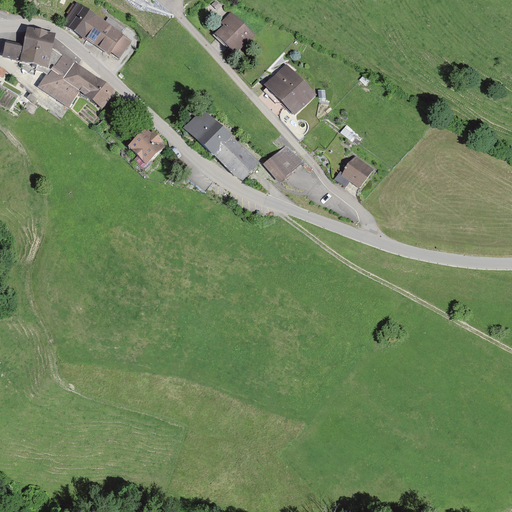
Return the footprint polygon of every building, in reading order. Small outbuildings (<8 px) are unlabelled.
[(76,9),(64,27),(85,41),(85,40),(97,23),(76,9)] [(217,36),(234,52),(250,36),(233,19),(225,27),(217,36)] [(97,23),(85,40),(108,56),(109,53),(117,59),(129,42),(98,22),(97,23)] [(49,48),(51,37),(26,32),(24,41),(21,40),(20,47),(6,44),(3,54),(10,60),(35,66),(44,68),(49,48)] [(37,88),(67,108),(78,93),(89,76),(49,48),(44,68),(35,66),(34,71),(41,73),(46,76),(37,88)] [(277,97),(293,114),(311,96),(290,75),(277,88),(272,88),(270,90),(270,94),(272,97),(277,97)] [(100,108),(112,92),(96,80),(89,76),(78,93),(100,108)] [(213,157),(213,156),(227,141),(201,116),(187,130),(186,131),(197,141),(213,157)] [(340,133),(349,140),(352,136),(343,129),(340,133)] [(145,166),(162,149),(158,145),(160,143),(151,134),(149,136),(145,132),(128,148),(145,166)] [(227,141),(213,156),(235,177),(242,180),(256,166),(228,140),(227,141)] [(284,147),(268,162),(264,166),(279,183),(283,179),(301,163),(284,147)] [(348,182),(358,189),(371,171),(353,159),(341,176),(339,174),(334,180),(344,188),(348,182)]
